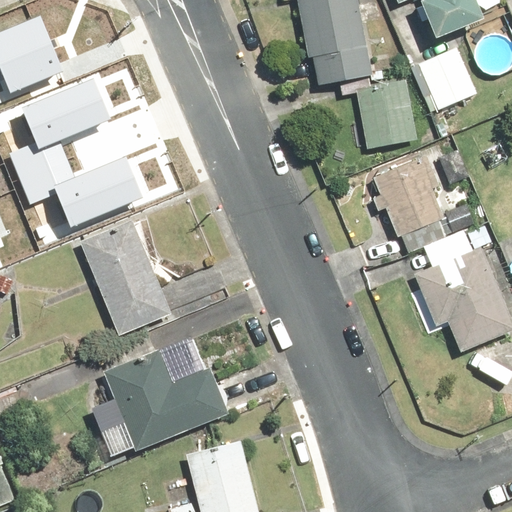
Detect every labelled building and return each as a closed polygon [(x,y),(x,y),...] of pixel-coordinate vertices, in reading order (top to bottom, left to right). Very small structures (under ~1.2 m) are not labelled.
[(365,0),(303,0),(318,85),(379,75),(365,0)] [(507,0),(399,0),(403,8),(422,0),(430,0),(443,32),(510,6),(507,0)] [(0,29),(0,68),(10,93),(59,74),(35,16),(0,29)] [(457,47),(412,67),(433,114),(478,95),(457,47)] [(361,85),(370,144),(425,135),(416,76),(361,85)] [(61,195),(71,224),(147,197),(129,147),(80,164),(71,138),(111,124),(94,77),(18,104),(31,138),(11,145),(33,205),(61,195)] [(428,144),(372,166),(407,256),(464,234),(428,144)] [(141,208),(84,230),(124,334),(181,312),(141,208)] [(511,293),(491,241),(417,270),(452,355),(511,331),(511,293)] [(100,399),(122,456),(243,409),(223,358),(190,371),(179,342),(109,369),(118,392),(100,399)] [(0,429),(0,470),(15,464),(0,429)] [(269,511),(252,434),(194,447),(209,511),(269,511)] [(201,511),(198,498),(170,505),(171,511),(201,511)]
